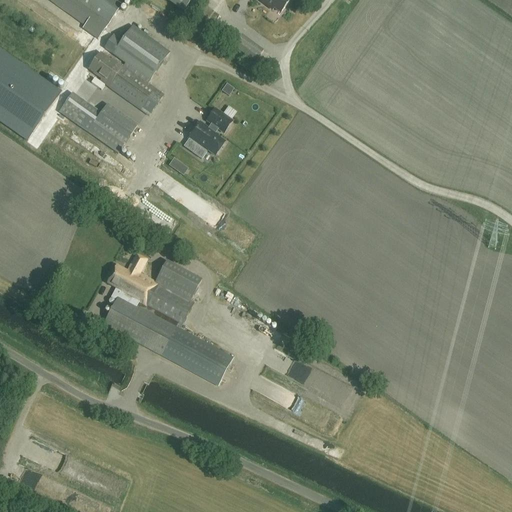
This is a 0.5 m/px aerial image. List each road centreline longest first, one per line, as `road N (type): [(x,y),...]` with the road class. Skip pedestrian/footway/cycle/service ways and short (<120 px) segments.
road 1 (unclassified): [(0,348),(96,402),(313,497)]
road 2 (unknown): [(142,369),(262,418)]
